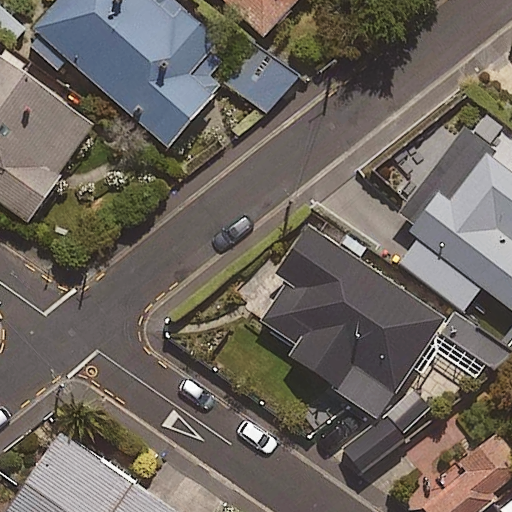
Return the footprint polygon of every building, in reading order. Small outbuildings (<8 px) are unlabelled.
[(153,0),(71,0),(26,52),(55,76),(61,69),(168,161),(223,98),(206,82),(224,62),(153,0)] [(213,0),(265,46),(306,0),(213,0)] [(27,39),(0,10),(0,46),(9,56),(27,39)] [(298,83),(256,48),(226,85),(268,120),(298,83)] [(61,181),(88,140),(18,92),(26,79),(5,65),(0,71),(0,213),(31,234),(65,184),(61,181)] [(511,165),(510,167),(449,121),(388,201),(414,222),(389,255),(456,306),(476,281),(511,308),(511,165)] [(439,317),(296,219),(266,262),(285,275),(255,318),(289,341),(283,351),(373,413),(439,317)] [(502,346),(450,312),(428,347),(480,380),(502,346)] [(354,468),(397,435),(380,413),(337,446),(354,468)] [(175,511),(51,428),(0,503),(0,511),(175,511)] [(511,471),(511,452),(492,430),(413,498),(425,511),(479,511),(492,501),(486,494),(511,471)] [(511,511),(511,494),(498,506),(502,511),(511,511)]
